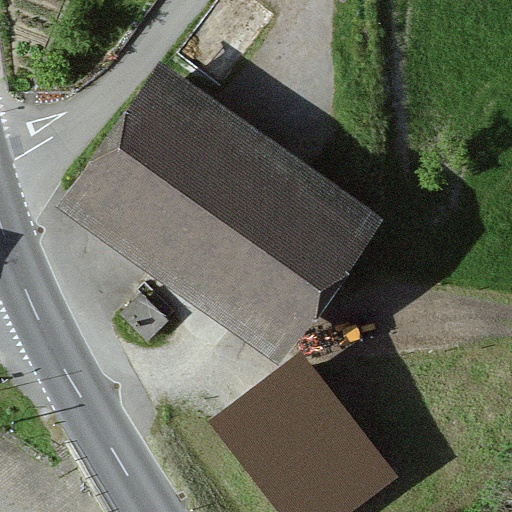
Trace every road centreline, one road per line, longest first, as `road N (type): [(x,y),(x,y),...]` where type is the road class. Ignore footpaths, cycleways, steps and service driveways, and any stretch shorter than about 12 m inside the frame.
road 1 (track): [(87,407),(477,326),(511,333)]
road 2 (tertiary): [(151,511),(50,346),(23,285)]
road 3 (unclassified): [(0,173),(61,143),(187,0)]
